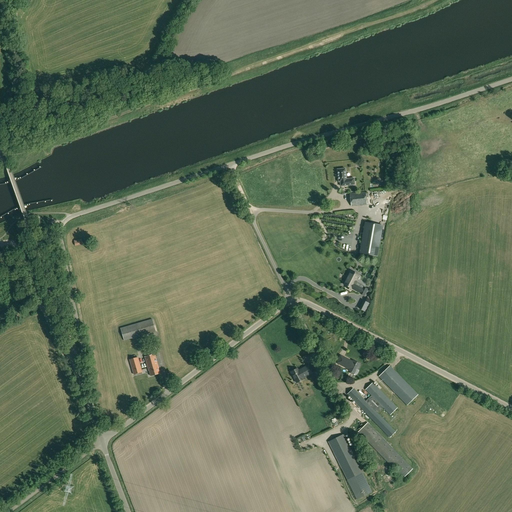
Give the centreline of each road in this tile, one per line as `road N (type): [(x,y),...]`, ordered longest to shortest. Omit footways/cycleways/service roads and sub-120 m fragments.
road 1 (unclassified): [(511,79),(71,217)]
road 2 (track): [(182,91),(439,0)]
road 3 (unclassified): [(511,409),(290,302)]
road 4 (unclassified): [(0,116),(151,68),(193,0)]
road 5 (unclassified): [(102,441),(290,302)]
road 6 (unclassified): [(73,358),(4,154)]
road 7 (unclassified): [(84,389),(59,235),(71,217)]
road 8 (unclassified): [(73,358),(60,349),(21,248),(1,242)]
